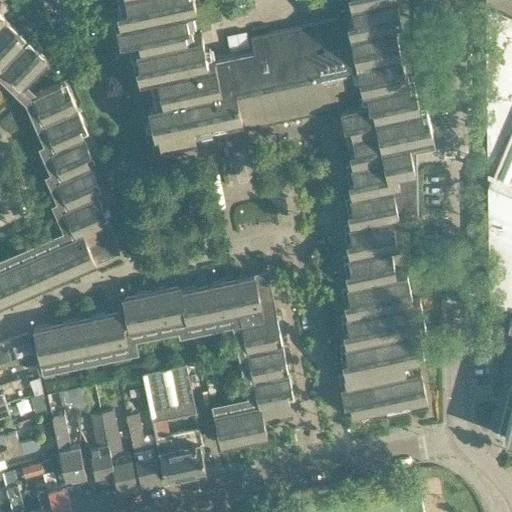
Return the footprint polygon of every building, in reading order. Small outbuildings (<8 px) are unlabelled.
[(126,0),(127,3),(117,5),(120,19),(116,20),(120,36),(138,32),(141,44),(136,45),(139,59),(136,60),(139,76),(158,72),(163,98),(149,101),(155,132),(158,131),(161,145),(192,138),(193,138),(194,137),(194,136),(195,135),(195,134),(193,123),(225,116),(226,120),(240,117),(242,128),(257,125),(313,113),(327,110),(341,107),(344,123),(350,122),(355,146),(349,147),(352,162),(351,162),(354,176),(348,177),(351,192),(350,192),(353,205),(347,206),(350,221),(349,222),(351,235),(346,236),(349,252),(348,252),(350,265),(345,267),(348,282),(347,282),(349,295),(344,296),(347,311),(346,312),(348,325),(343,326),(346,341),(345,341),(345,343),(347,354),(342,356),(342,357),(345,371),(343,371),(344,372),(346,384),(341,385),(341,387),(343,395),(344,401),(344,402),(350,401),(353,415),(369,412),(369,415),(386,412),(385,406),(409,401),(410,407),(427,403),(420,370),(405,373),(402,361),(419,357),(416,344),(422,343),(418,328),(420,328),(417,314),(423,313),(419,296),(412,298),(410,287),(406,269),(395,272),(390,245),(397,243),(391,215),(397,214),(398,214),(392,185),(399,184),(396,170),(407,168),(414,166),(411,153),(408,138),(432,133),(429,116),(423,117),(420,103),(419,104),(416,88),(410,89),(407,76),(406,76),(402,61),(397,62),(392,38),(397,37),(394,22),(396,22),(393,8),(399,7),(396,0),(350,0),(354,14),(266,32),(251,35),(254,49),(242,52),(207,59),(201,33),(201,31),(194,33),(190,33),(186,34),(184,23),(188,22),(186,9),(187,7),(196,5),(194,0),(126,0)] [(511,16),(485,5),(489,293),(511,306),(511,16)] [(0,70),(20,89),(48,60),(36,48),(32,52),(17,38),(14,35),(18,31),(0,13),(0,70)] [(115,237),(114,233),(108,220),(108,219),(103,222),(98,211),(103,208),(91,182),(96,180),(90,165),(90,164),(85,153),(90,151),(78,124),(83,122),(70,92),(65,94),(60,82),(34,93),(29,95),(28,96),(49,144),(44,146),(55,173),(50,175),(62,202),(57,204),(68,230),(0,260),(0,304),(10,300),(8,295),(19,290),(21,295),(37,289),(34,283),(45,279),(48,284),(63,277),(61,272),(72,267),(74,272),(76,271),(96,263),(96,261),(118,252),(115,237)] [(398,214),(397,214),(399,221),(418,217),(407,168),(396,170),(399,184),(392,185),(398,214)] [(124,330),(128,347),(128,348),(134,347),(131,334),(182,324),(183,329),(235,318),(240,311),(274,304),(267,271),(254,274),(254,273),(238,276),(237,276),(238,282),(226,284),(225,279),(208,282),(209,288),(198,290),(197,285),(179,288),(168,291),(167,285),(135,292),(136,297),(123,300),(126,313),(129,329),(124,330)] [(252,397),(259,402),(263,422),(264,422),(270,421),(267,406),(283,403),(286,417),(292,416),(288,399),(286,388),(291,387),(288,370),(283,371),(280,360),(285,359),(282,342),(277,343),(274,331),(279,330),(276,311),(274,304),(240,311),(235,318),(252,397)] [(34,330),(41,365),(42,366),(52,364),(128,348),(128,347),(124,330),(121,314),(108,316),(107,311),(90,315),(91,320),(80,323),(79,317),(62,321),(63,326),(51,328),(50,323),(33,327),(34,330)] [(29,339),(24,341),(28,352),(33,350),(29,339)] [(7,350),(0,352),(0,362),(10,359),(7,350)] [(34,350),(25,354),(29,369),(37,366),(34,350)] [(152,419),(196,410),(189,373),(186,361),(183,361),(184,362),(142,371),(152,419)] [(30,383),(34,394),(41,393),(43,392),(40,380),(30,383)] [(84,384),(72,387),(75,402),(77,409),(89,407),(84,384)] [(75,402),(72,387),(59,390),(63,405),(75,402)] [(41,393),(34,394),(30,395),(35,411),(45,408),(41,393)] [(266,432),(264,422),(263,422),(259,402),(252,397),(213,406),(213,407),(220,440),(222,440),(233,437),(234,443),(246,440),(267,436),(267,434),(266,432)] [(0,404),(0,416),(11,413),(7,402),(0,404)] [(270,421),(285,418),(286,417),(283,403),(267,406),(270,421)] [(113,469),(118,489),(138,484),(130,451),(123,453),(113,407),(101,410),(113,469)] [(98,444),(89,446),(95,473),(113,469),(101,410),(91,412),(98,444)] [(141,483),(161,479),(154,446),(146,448),(137,412),(125,414),(141,483)] [(55,431),(60,453),(61,456),(65,477),(66,480),(86,475),(79,443),(72,445),(65,413),(52,416),(55,431)] [(165,417),(152,419),(165,478),(206,470),(205,468),(200,442),(203,442),(200,426),(168,433),(165,417)] [(49,421),(34,425),(38,436),(51,432),(49,421)] [(0,447),(21,441),(18,429),(0,434),(0,447)] [(21,441),(0,447),(0,458),(6,457),(25,452),(41,447),(38,436),(21,441)] [(52,458),(41,461),(43,471),(46,482),(54,511),(72,511),(70,500),(66,480),(57,482),(53,467),(54,466),(52,458)] [(25,476),(43,471),(41,461),(22,466),(25,476)] [(13,468),(2,471),(6,485),(13,511),(34,511),(34,508),(25,511),(13,468)] [(54,511),(46,482),(36,485),(41,506),(34,508),(34,511),(54,511)] [(0,511),(13,511),(6,485),(0,486),(0,511)]
